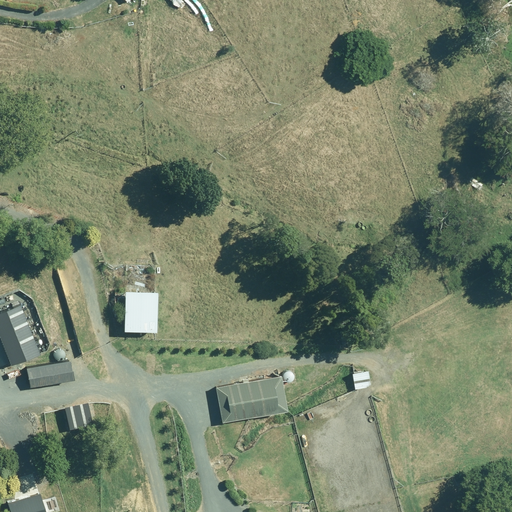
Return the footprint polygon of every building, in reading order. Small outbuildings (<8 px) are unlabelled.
[(165,293),(130,292),(128,332),(163,334),(165,293)] [(20,303),(0,310),(0,337),(10,363),(40,351),(20,303)] [(74,359),(28,367),(32,387),(77,379),(74,359)] [(364,369),(347,373),(351,390),(368,386),(364,369)] [(275,375),(211,386),(217,421),(280,411),(278,395),(293,393),(292,386),(277,388),(275,375)] [(51,511),(45,492),(12,502),(14,511),(51,511)]
